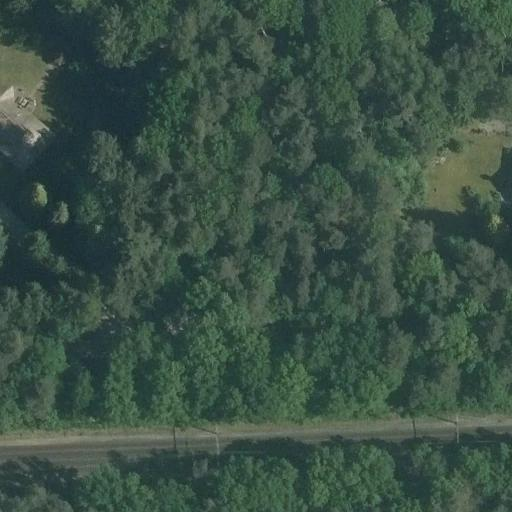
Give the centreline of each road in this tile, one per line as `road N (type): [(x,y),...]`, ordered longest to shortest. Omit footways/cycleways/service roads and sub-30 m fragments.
road 1 (unclassified): [(0,355),(511,335)]
road 2 (track): [(168,0),(178,348)]
